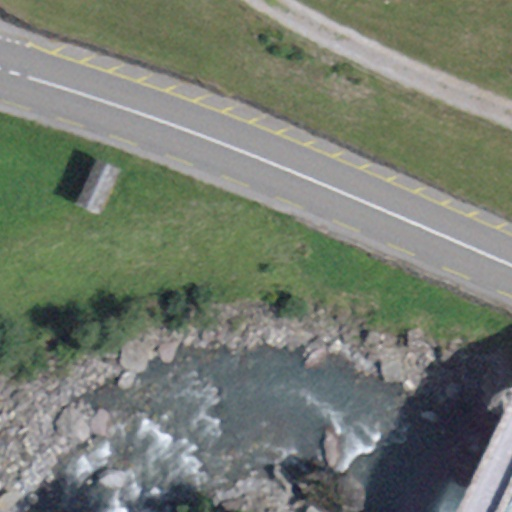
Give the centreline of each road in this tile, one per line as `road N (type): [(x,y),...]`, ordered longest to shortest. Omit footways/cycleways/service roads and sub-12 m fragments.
road 1 (secondary): [(0,72),(172,126),(511,268)]
road 2 (track): [(511,117),(415,78),(276,0)]
